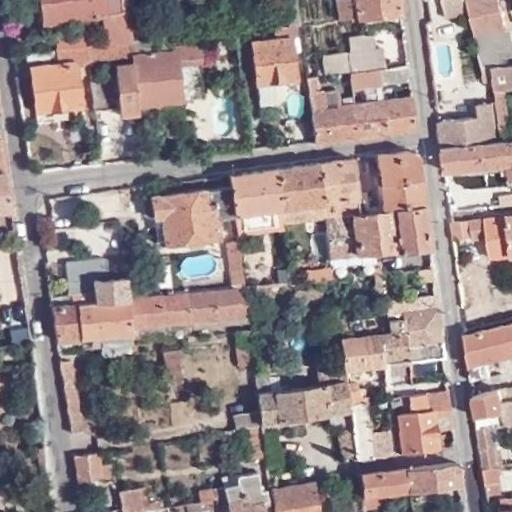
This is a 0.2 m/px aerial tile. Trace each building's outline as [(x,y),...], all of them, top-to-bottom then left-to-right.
[(121,12),(119,0),(42,0),(45,21),(121,12)] [(286,0),(289,25),(299,24),(296,0),(286,0)] [(336,0),(339,18),(400,11),(399,3),(398,0),(336,0)] [(464,0),(442,0),(445,15),(468,11),(464,0)] [(481,64),(482,64),(491,63),(492,65),(511,62),(511,31),(511,27),(504,28),(495,0),(464,0),(468,11),(469,11),(481,64)] [(289,25),(270,27),(272,37),(252,39),(257,80),(296,76),(292,36),(300,34),(299,24),(289,25)] [(125,41),(130,40),(129,29),(110,31),(112,42),(125,41)] [(74,45),(84,44),(83,30),(57,31),(59,47),(74,45)] [(372,31),(347,33),(348,50),(320,53),(321,71),(381,64),(381,46),(374,47),(372,31)] [(84,44),(86,59),(127,56),(125,41),(112,42),(84,44)] [(200,61),(199,43),(172,47),(173,51),(131,55),(132,63),(114,65),(115,73),(90,76),(93,107),(118,105),(119,114),(137,112),(136,105),(182,101),(179,63),(200,61)] [(76,60),(86,59),(84,44),(74,45),(76,60)] [(81,105),(76,60),(74,45),(59,47),(56,47),(57,61),(29,63),(34,110),(81,105)] [(56,47),(27,50),(29,63),(57,61),(56,47)] [(441,146),(443,169),(509,162),(509,177),(511,176),(511,136),(509,137),(502,85),(511,83),(511,62),(492,65),(493,78),(501,139),(498,139),(441,146)] [(483,79),(493,78),(492,65),(491,63),(482,64),(483,79)] [(380,91),(385,130),(412,126),(409,95),(396,96),(396,82),(407,81),(406,65),(377,68),(379,84),(380,91)] [(357,86),(379,84),(377,68),(354,71),(357,86)] [(354,103),(357,134),(385,130),(380,91),(360,93),(361,101),(354,103)] [(437,120),(441,146),(498,139),(492,100),(476,103),(478,115),(437,120)] [(310,109),(314,140),(357,134),(354,103),(310,109)] [(407,148),(375,152),(380,207),(375,208),(381,249),(396,246),(398,250),(428,245),(417,157),(407,148)] [(351,155),(318,160),(323,200),(324,214),(357,210),(351,155)] [(318,160),(276,166),(282,206),(323,200),(318,160)] [(276,166),(228,172),(230,183),(234,211),(282,206),(276,166)] [(0,209),(13,209),(7,170),(0,170),(0,209)] [(234,211),(230,183),(149,193),(154,216),(160,216),(165,241),(182,239),(189,244),(201,243),(203,236),(219,234),(217,214),(234,211)] [(511,187),(496,189),(497,204),(511,202),(511,187)] [(472,196),(447,198),(448,208),(474,206),(472,196)] [(43,201),(45,226),(82,223),(84,254),(99,253),(95,197),(43,201)] [(282,206),(234,211),(237,231),(284,224),(282,206)] [(357,210),(324,214),(329,256),(378,249),(381,249),(375,208),(357,210)] [(511,253),(511,212),(451,219),(453,236),(486,233),(488,256),(511,253)] [(245,285),(238,241),(230,241),(235,286),(245,285)] [(431,275),(429,258),(419,258),(421,267),(422,277),(431,275)] [(332,279),(331,265),(305,268),(306,281),(332,279)] [(293,282),(291,268),(259,271),(261,284),(293,282)] [(480,271),(458,275),(462,312),(483,309),(480,271)] [(131,296),(128,274),(95,276),(96,288),(74,289),(75,302),(126,296),(131,296)] [(235,286),(183,292),(188,320),(190,320),(248,314),(245,285),(235,286)] [(441,353),(433,288),(384,293),(386,312),(388,326),(389,331),(401,329),(405,358),(441,353)] [(183,292),(131,296),(126,296),(130,327),(180,321),(188,320),(183,292)] [(75,302),(50,304),(56,339),(80,336),(131,330),(130,327),(126,296),(75,302)] [(388,326),(386,312),(358,316),(359,330),(388,326)] [(337,318),(339,333),(352,331),(349,317),(337,318)] [(511,322),(465,333),(470,377),(487,375),(485,359),(511,353),(511,322)] [(342,365),(405,358),(401,329),(389,331),(339,338),(342,365)] [(0,344),(32,340),(31,332),(0,336),(0,344)] [(238,367),(254,366),(251,337),(234,339),(238,367)] [(176,345),(161,347),(167,373),(180,372),(176,345)] [(59,360),(61,378),(71,377),(69,359),(59,360)] [(257,389),(257,396),(261,422),(263,445),(273,443),(271,417),(347,408),(347,401),(342,365),(307,368),(308,381),(257,389)] [(71,377),(61,378),(64,393),(66,409),(74,408),(71,377)] [(501,401),(511,398),(511,386),(500,389),(501,401)] [(431,406),(447,404),(445,387),(400,393),(401,410),(431,406)] [(506,424),(511,422),(511,398),(501,401),(500,389),(474,393),(477,415),(504,411),(506,424)] [(234,412),(235,426),(245,424),(261,422),(257,396),(237,399),(238,411),(234,412)] [(350,426),(353,455),(371,453),(364,399),(347,401),(347,408),(350,426)] [(400,450),(435,446),(431,406),(401,410),(395,411),(400,450)] [(74,408),(66,409),(69,431),(77,429),(74,408)] [(495,425),(506,424),(504,411),(477,415),(478,428),(495,425)] [(261,422),(245,424),(251,464),(265,461),(263,445),(261,422)] [(483,466),(496,465),(500,464),(495,425),(478,428),(483,466)] [(339,450),(353,455),(350,426),(337,427),(339,450)] [(95,448),(71,451),(75,481),(113,474),(110,461),(97,460),(95,448)] [(410,488),(426,487),(457,483),(456,481),(454,461),(405,468),(407,487),(407,489),(410,488)] [(501,480),(500,464),(496,465),(483,466),(485,481),(499,480),(501,480)] [(234,479),(220,482),(227,511),(262,511),(251,466),(234,470),(234,479)] [(407,487),(405,468),(360,473),(363,495),(389,491),(407,489),(407,487)] [(317,511),(310,477),(268,485),(273,511),(317,511)] [(500,493),(499,480),(485,481),(487,495),(500,493)] [(209,484),(212,495),(214,501),(216,511),(227,511),(220,482),(209,484)] [(115,489),(119,510),(147,506),(141,486),(115,489)] [(364,507),(390,504),(389,491),(363,495),(364,507)] [(511,511),(511,493),(501,495),(502,511),(511,511)] [(460,511),(459,503),(449,504),(449,511),(460,511)]
